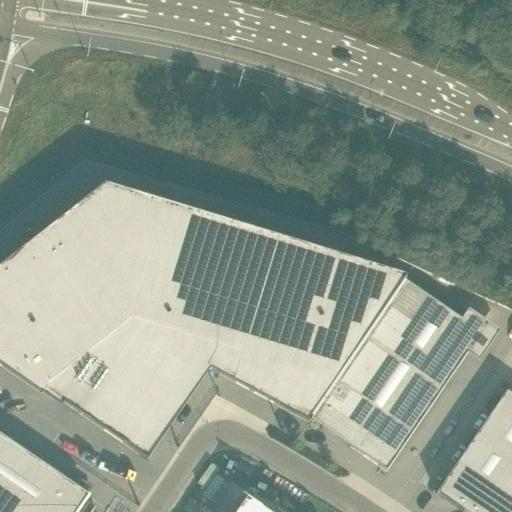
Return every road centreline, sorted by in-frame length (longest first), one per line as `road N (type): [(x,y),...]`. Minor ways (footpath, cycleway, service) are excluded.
road 1 (primary): [(1,28),(278,83),(511,175)]
road 2 (primary): [(511,133),(326,52),(111,0)]
road 3 (unclassified): [(370,511),(229,431),(198,442),(151,511)]
